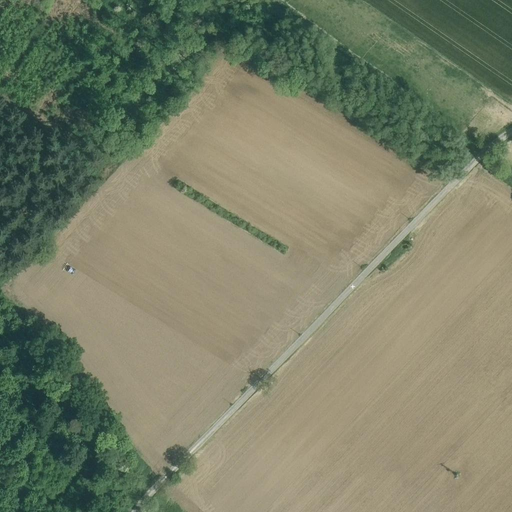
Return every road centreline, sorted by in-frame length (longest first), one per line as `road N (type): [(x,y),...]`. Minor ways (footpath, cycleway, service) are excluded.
road 1 (track): [(143,511),(511,131)]
road 2 (track): [(83,465),(87,437),(0,302)]
